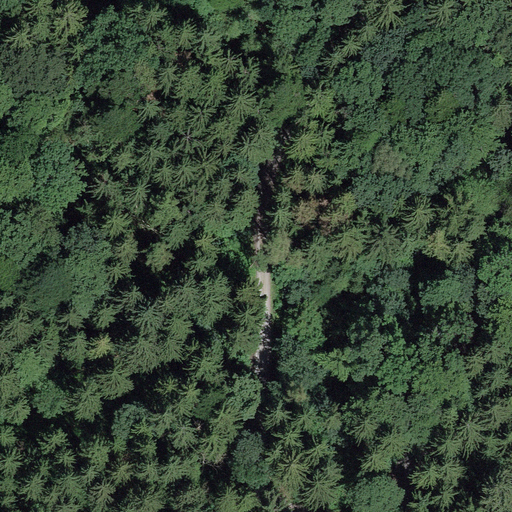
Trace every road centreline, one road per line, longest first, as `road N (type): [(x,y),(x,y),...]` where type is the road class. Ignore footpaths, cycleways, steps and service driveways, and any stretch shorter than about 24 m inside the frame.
road 1 (track): [(376,0),(277,138),(263,190),(266,284),(253,486),(273,511)]
road 2 (unclassified): [(511,193),(493,212),(467,320),(399,511)]
